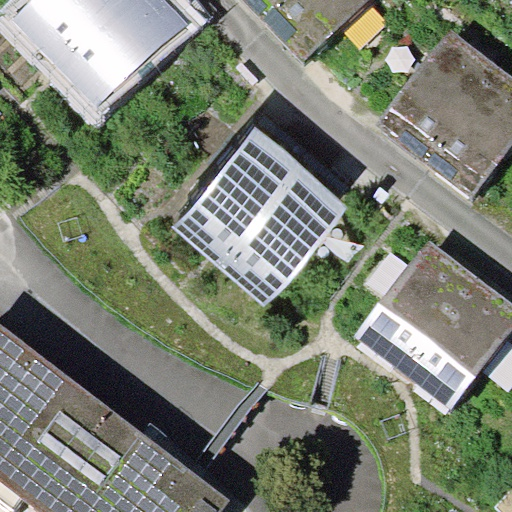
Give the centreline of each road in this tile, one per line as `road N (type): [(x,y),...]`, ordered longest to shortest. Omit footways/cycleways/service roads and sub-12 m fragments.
road 1 (residential): [(511,270),(285,90),(197,0)]
road 2 (residential): [(262,511),(277,492),(0,265)]
